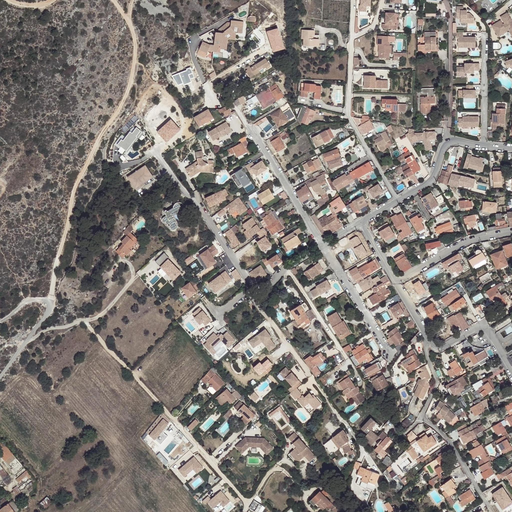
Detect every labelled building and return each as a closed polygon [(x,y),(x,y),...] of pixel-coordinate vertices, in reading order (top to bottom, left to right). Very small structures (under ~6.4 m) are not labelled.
[(361,0),(361,7),(360,7),(360,12),(366,12),(366,7),(371,7),(370,0),(361,0)] [(460,18),(460,23),(474,23),(474,18),(469,13),(467,13),(466,13),(466,10),(463,10),(456,10),(456,19),(460,18)] [(511,36),(511,21),(507,13),(503,16),(506,20),(504,22),(505,24),(505,25),(504,26),(503,25),(501,21),(492,26),(499,38),(508,32),(507,32),(509,31),(511,36)] [(395,14),(386,14),(386,25),(382,25),(382,30),(396,30),(396,26),(395,26),(395,14)] [(243,22),(231,20),(231,23),(230,26),(230,27),(223,33),(222,33),(218,33),(216,33),(215,33),(215,34),(214,46),(210,45),(209,45),(202,42),(197,53),(205,57),(207,51),(210,46),(214,46),(220,47),(219,49),(220,49),(226,50),(228,41),(228,40),(228,39),(235,34),(235,33),(242,34),(243,22)] [(230,26),(231,23),(227,22),(219,30),(218,33),(222,33),(223,33),(230,27),(230,26)] [(278,29),(267,32),(273,52),(285,49),(278,29)] [(316,46),(316,39),(316,35),(313,35),(313,30),(300,29),(300,38),(302,38),(302,45),(316,46)] [(425,33),(425,45),(418,45),(418,49),(423,49),(426,49),(426,50),(436,50),(436,32),(425,33)] [(463,38),(463,37),(463,32),(456,32),(456,37),(458,38),(458,48),(476,48),(476,37),(465,37),(465,38),(463,38)] [(389,45),(389,42),(391,42),(395,42),(395,37),(378,36),(378,45),(379,45),(379,53),(380,53),(380,58),(390,58),(390,53),(391,45),(389,45)] [(265,66),(268,64),(265,58),(249,67),(253,74),(259,71),(258,69),(257,68),(261,65),(262,67),(262,68),(265,66)] [(278,59),(274,62),(279,68),(283,64),(278,59)] [(461,73),(465,73),(474,74),(474,71),(480,71),(480,64),(465,64),(465,67),(457,67),(457,76),(461,76),(461,73)] [(248,65),(245,67),(246,69),(250,76),(253,74),(249,67),(248,65)] [(187,70),(172,75),(178,85),(183,83),(183,85),(192,82),(191,78),(194,77),(190,67),(186,68),(187,70)] [(377,76),(366,75),(365,87),(382,88),(382,80),(377,80),(377,76)] [(263,108),(283,96),(280,90),(279,91),(274,83),(255,95),(263,108)] [(316,84),(302,83),(300,97),(308,97),(309,91),(315,92),(314,99),(320,99),(322,86),(316,86),(316,84)] [(463,99),(476,99),(476,91),(473,91),(473,85),(466,85),(466,91),(463,90),(463,99)] [(435,103),(434,88),(421,89),(421,94),(427,94),(427,96),(421,97),(421,104),(422,113),(431,112),(430,104),(435,103)] [(243,95),(238,97),(233,100),(236,104),(241,103),(245,102),(243,95)] [(399,100),(383,99),(383,108),(386,108),(393,109),(392,112),(400,112),(400,104),(399,104),(399,100)] [(299,106),(295,116),(297,120),(298,122),(299,123),(300,124),(301,121),(307,124),(307,123),(309,118),(311,119),(313,115),(315,112),(307,108),(308,108),(299,106)] [(225,107),(219,110),(220,113),(223,112),(225,115),(231,112),(229,109),(227,110),(225,107)] [(207,108),(193,117),(198,125),(202,123),(209,119),(212,117),(207,108)] [(280,108),(270,114),(276,124),(285,118),(287,121),(295,116),(289,108),(282,112),(280,108)] [(496,113),(492,113),(491,130),(487,130),(487,136),(494,137),(494,130),(496,130),(496,123),(504,124),(505,108),(496,108),(496,113)] [(352,117),(353,119),(356,125),(360,123),(361,124),(360,125),(365,133),(373,129),(369,120),(368,121),(367,120),(358,118),(353,117),(352,117)] [(462,127),(469,127),(478,128),(478,117),(463,117),(463,119),(458,119),(458,127),(462,127)] [(285,118),(276,124),(278,127),(287,121),(285,118)] [(170,119),(157,131),(165,140),(178,127),(170,119)] [(225,121),(207,132),(212,140),(220,135),(220,136),(226,133),(224,128),(228,126),(225,121)] [(122,139),(118,143),(127,150),(137,137),(136,136),(141,131),(136,127),(132,132),(131,131),(123,140),(122,139)] [(178,127),(165,140),(166,141),(179,128),(178,127)] [(312,136),(317,145),(332,136),(327,128),(312,136)] [(405,134),(411,144),(418,140),(423,139),(423,142),(425,151),(432,149),(430,139),(435,139),(435,132),(434,128),(427,129),(427,132),(423,132),(423,133),(415,133),(414,132),(414,129),(409,128),(408,133),(405,134)] [(269,139),(277,151),(284,146),(279,138),(280,137),(286,133),(285,131),(279,134),(279,133),(269,139)] [(375,135),(370,139),(371,141),(373,140),(379,152),(391,145),(383,131),(382,131),(379,133),(375,135)] [(245,140),(241,142),(223,152),(224,153),(228,151),(230,154),(234,152),(237,157),(247,153),(244,147),(247,145),(247,144),(245,141),(245,140)] [(344,167),(337,148),(323,153),(327,165),(329,165),(331,171),(344,167)] [(201,150),(194,151),(196,160),(184,168),(187,172),(188,172),(189,177),(199,171),(196,167),(197,166),(199,167),(199,169),(208,169),(209,170),(212,170),(212,160),(207,160),(207,158),(205,156),(203,156),(201,150)] [(408,164),(413,173),(419,170),(408,151),(407,152),(403,154),(402,155),(403,155),(407,162),(408,164)] [(360,158),(357,153),(349,157),(352,163),(360,158)] [(472,155),(467,153),(464,167),(468,168),(468,167),(483,171),(485,164),(482,163),(484,158),(480,157),(480,158),(471,156),(472,155)] [(175,154),(169,158),(175,166),(177,165),(173,159),(177,156),(175,154)] [(319,166),(315,159),(311,161),(311,160),(302,165),(307,173),(319,166)] [(252,162),(245,166),(251,175),(254,173),(256,176),(267,168),(262,160),(254,165),(252,162)] [(350,173),(350,174),(353,178),(356,177),(357,179),(374,169),(369,162),(350,173)] [(418,181),(413,173),(408,164),(401,169),(400,167),(392,171),(395,176),(403,172),(406,178),(409,176),(411,179),(412,178),(416,184),(419,182),(418,181)] [(438,178),(437,182),(448,186),(449,182),(448,182),(451,174),(453,168),(448,166),(446,171),(446,172),(445,172),(442,171),(440,176),(441,176),(440,178),(438,178)] [(144,167),(127,179),(134,190),(151,178),(144,167)] [(242,169),(231,176),(238,187),(249,180),(242,169)] [(314,177),(306,181),(309,188),(309,187),(314,185),(312,181),(317,179),(317,177),(324,173),(326,171),(326,170),(319,174),(314,177)] [(493,182),(502,181),(501,171),(492,171),(493,182)] [(314,185),(316,191),(319,190),(321,195),(327,192),(325,188),(330,186),(324,173),(317,177),(317,179),(312,181),(314,185)] [(345,174),(343,176),(348,185),(354,181),(353,178),(350,174),(347,176),(345,174)] [(460,176),(451,175),(449,182),(448,186),(458,188),(459,185),(469,187),(471,179),(460,176)] [(343,176),(332,182),(335,188),(337,191),(348,185),(343,176)] [(151,178),(134,190),(136,192),(153,181),(151,178)] [(309,188),(306,181),(299,185),(301,188),(301,189),(296,192),(301,201),(303,205),(309,201),(308,199),(314,195),(309,187),(309,188)] [(371,184),(363,188),(365,192),(369,190),(373,197),(383,192),(378,184),(373,187),(371,184)] [(274,197),(268,188),(257,195),(263,205),(274,197)] [(222,189),(205,196),(209,205),(218,201),(219,202),(223,201),(222,199),(226,198),(225,195),(222,189)] [(421,198),(429,211),(438,205),(430,192),(421,198)] [(346,206),(351,214),(355,211),(360,209),(367,205),(368,205),(365,200),(366,199),(363,194),(352,200),(353,201),(346,205),(346,206)] [(238,196),(225,205),(227,208),(228,210),(234,206),(236,209),(239,214),(247,208),(238,196)] [(332,206),(332,207),(342,200),(340,196),(329,203),(332,206)] [(343,200),(342,200),(332,207),(334,210),(336,208),(338,211),(346,206),(346,205),(343,200)] [(459,201),(461,213),(470,211),(469,207),(472,207),(471,201),(468,201),(468,200),(459,201)] [(485,203),(483,211),(498,213),(498,204),(485,203)] [(173,218),(177,215),(179,215),(181,214),(182,212),(183,211),(183,209),(182,207),(180,206),(178,205),(176,206),(174,208),(173,209),(173,210),(166,215),(166,214),(165,214),(164,214),(164,215),(164,216),(165,216),(164,217),(166,219),(163,221),(162,222),(162,223),(162,224),(163,225),(163,226),(165,226),(166,225),(167,228),(169,227),(171,229),(169,230),(170,231),(172,232),(174,233),(175,233),(176,232),(177,232),(177,231),(178,228),(177,226),(176,225),(177,224),(173,218)] [(438,205),(429,211),(431,214),(430,215),(434,220),(436,219),(432,215),(441,209),(438,205)] [(223,206),(216,211),(219,215),(225,210),(225,209),(223,206)] [(334,210),(332,207),(332,206),(330,207),(334,214),(327,218),(329,221),(334,218),(338,224),(340,227),(343,226),(335,213),(334,210)] [(260,215),(267,226),(276,220),(271,211),(272,211),(271,209),(260,215)] [(424,221),(422,217),(419,219),(417,216),(415,213),(412,215),(409,210),(405,213),(408,217),(409,217),(418,233),(425,229),(421,222),(424,221)] [(319,223),(327,218),(326,216),(318,220),(314,214),(311,216),(313,221),(315,223),(318,221),(319,223)] [(395,215),(390,218),(397,230),(400,229),(402,231),(399,233),(400,235),(402,238),(403,238),(412,233),(410,230),(412,227),(410,223),(406,223),(401,214),(396,216),(395,215)] [(467,222),(467,224),(468,227),(472,227),(472,226),(475,226),(474,221),(473,214),(465,216),(465,217),(462,218),(463,223),(464,223),(467,222)] [(251,216),(242,222),(246,228),(251,235),(256,230),(259,234),(264,230),(265,229),(263,225),(260,228),(251,216)] [(504,217),(501,218),(495,219),(496,225),(498,224),(499,226),(503,226),(503,224),(505,223),(504,217)] [(267,226),(265,227),(270,235),(281,228),(280,226),(284,223),(280,218),(278,219),(276,220),(267,226)] [(328,230),(338,224),(334,218),(329,221),(327,218),(319,223),(318,221),(315,223),(321,233),(323,229),(328,230)] [(437,227),(438,228),(439,232),(440,233),(444,231),(445,234),(453,231),(449,222),(437,227)] [(234,223),(224,230),(232,243),(234,241),(236,243),(239,241),(233,230),(237,227),(234,223)] [(378,228),(380,231),(384,238),(386,241),(394,236),(387,223),(378,228)] [(328,230),(323,229),(321,233),(321,234),(327,236),(341,228),(340,227),(338,224),(328,230)] [(251,235),(246,228),(243,230),(248,237),(251,235)] [(279,239),(285,248),(295,243),(296,245),(299,243),(295,236),(300,232),(298,228),(279,239)] [(123,235),(127,239),(130,236),(134,232),(132,231),(129,229),(123,235)] [(264,230),(259,234),(258,234),(260,238),(256,240),(262,249),(270,243),(265,235),(266,234),(264,230)] [(131,248),(133,250),(139,243),(130,236),(127,239),(121,245),(124,247),(116,255),(124,261),(126,258),(127,259),(132,254),(130,252),(128,251),(131,248)] [(356,237),(350,240),(360,258),(367,254),(358,237),(356,237)] [(489,241),(481,242),(485,249),(491,247),(489,241)] [(441,242),(426,244),(428,258),(437,253),(439,252),(441,251),(446,248),(443,243),(441,243),(441,242)] [(511,247),(509,248),(508,245),(503,247),(507,257),(511,255),(511,247)] [(213,246),(200,256),(209,268),(216,262),(212,257),(218,253),(213,246)] [(486,259),(482,252),(481,251),(480,249),(479,249),(477,250),(476,250),(476,251),(476,252),(476,253),(476,254),(477,256),(470,261),(473,268),(474,267),(485,260),(486,259)] [(507,266),(502,252),(491,256),(497,270),(507,266)] [(450,267),(453,272),(456,271),(458,273),(464,268),(463,266),(467,264),(461,253),(444,263),(447,269),(450,267)] [(164,254),(156,262),(174,280),(181,273),(168,260),(169,259),(164,254)] [(396,262),(405,257),(403,254),(394,259),(396,262)] [(184,260),(187,265),(195,260),(192,255),(184,260)] [(265,258),(262,260),(266,266),(269,264),(272,268),(281,261),(277,255),(267,261),(265,258)] [(409,264),(405,257),(396,262),(400,270),(409,264)] [(487,263),(485,260),(474,267),(476,270),(487,263)] [(357,268),(349,272),(356,284),(362,280),(361,279),(377,269),(372,261),(358,270),(357,268)] [(311,277),(318,273),(317,271),(319,270),(316,264),(302,273),(306,280),(311,277)] [(400,270),(403,273),(411,268),(409,264),(400,270)] [(260,265),(249,272),(255,281),(266,274),(260,265)] [(230,271),(234,281),(241,278),(237,268),(230,271)] [(225,272),(209,284),(215,292),(226,284),(225,282),(230,279),(225,272)] [(370,276),(359,283),(363,292),(377,284),(376,282),(379,281),(378,279),(379,278),(378,276),(372,279),(370,276)] [(387,289),(391,287),(385,276),(379,280),(381,283),(376,287),(374,287),(373,287),(373,288),(373,290),(373,291),(375,292),(376,292),(376,293),(368,298),(373,305),(377,303),(384,299),(388,297),(387,295),(390,294),(387,289)] [(193,280),(181,288),(188,298),(196,293),(195,291),(199,288),(193,280)] [(331,288),(326,280),(316,287),(316,288),(310,292),(314,298),(331,288)] [(422,285),(420,281),(413,285),(419,295),(426,291),(422,285)] [(499,292),(497,289),(496,286),(495,284),(491,286),(492,288),(487,292),(492,302),(498,298),(502,296),(501,295),(499,292)] [(457,289),(442,298),(446,306),(461,296),(457,289)] [(472,297),(475,302),(483,297),(481,293),(472,297)] [(462,297),(451,304),(455,310),(455,309),(465,303),(466,303),(462,297)] [(289,314),(290,313),(298,324),(308,318),(306,313),(310,310),(305,302),(300,305),(292,310),(291,308),(287,310),(289,314)] [(393,321),(395,323),(409,315),(402,302),(388,310),(393,319),(403,313),(405,315),(393,321)] [(427,314),(429,318),(431,320),(439,315),(432,303),(424,308),(427,314)] [(193,314),(196,317),(194,318),(200,325),(203,322),(206,326),(211,321),(200,308),(193,314)] [(298,324),(290,313),(289,314),(288,314),(298,329),(310,321),(310,320),(311,318),(315,316),(311,310),(310,310),(306,313),(308,318),(298,324)] [(344,333),(347,331),(342,321),(336,311),(327,317),(340,339),(345,336),(344,333)] [(457,321),(464,317),(461,312),(455,315),(457,321)] [(454,314),(447,318),(453,328),(459,325),(462,330),(468,326),(464,317),(457,321),(455,315),(454,314)] [(416,326),(412,320),(410,321),(406,324),(410,330),(416,326)] [(347,331),(344,333),(345,336),(351,333),(343,321),(342,321),(347,331)] [(323,328),(320,330),(328,343),(331,341),(323,328)] [(390,345),(393,343),(397,345),(402,341),(400,338),(402,337),(395,328),(387,333),(390,337),(386,339),(390,345)] [(265,329),(248,341),(253,348),(262,341),(269,351),(270,351),(275,347),(269,338),(270,337),(265,329)] [(511,331),(502,339),(504,343),(511,337),(511,331)] [(214,333),(206,341),(208,342),(204,346),(213,355),(216,352),(213,348),(221,340),(228,347),(235,341),(227,332),(223,336),(222,334),(221,335),(218,337),(217,336),(214,333)] [(396,350),(399,352),(403,347),(406,345),(404,343),(398,346),(396,350)] [(366,360),(370,356),(368,353),(367,351),(363,345),(352,351),(355,355),(351,357),(356,365),(360,363),(366,360)] [(283,355),(275,347),(270,351),(273,355),(270,358),(274,363),(283,355)] [(409,368),(412,367),(411,366),(414,364),(415,365),(420,362),(411,348),(407,350),(407,352),(409,354),(406,356),(400,359),(403,365),(406,364),(409,368)] [(465,358),(468,364),(469,366),(474,364),(478,362),(480,366),(489,360),(484,351),(475,356),(473,352),(471,353),(469,353),(469,352),(463,355),(465,358)] [(309,357),(304,360),(315,376),(320,372),(316,366),(317,365),(323,361),(321,357),(323,356),(321,353),(312,358),(310,356),(309,357)] [(373,360),(372,360),(374,363),(367,367),(370,374),(381,368),(381,366),(377,358),(373,360)] [(273,365),(268,360),(262,365),(260,363),(254,369),(260,376),(273,365)] [(462,372),(454,360),(447,363),(450,368),(447,371),(450,376),(455,374),(456,375),(462,372)] [(210,369),(209,370),(210,370),(215,375),(215,374),(220,369),(215,364),(210,369)] [(429,378),(424,365),(419,367),(420,371),(417,372),(420,379),(412,394),(421,398),(428,384),(426,379),(429,378)] [(295,399),(297,397),(300,394),(301,393),(296,387),(301,383),(292,372),(291,373),(289,370),(286,367),(279,372),(284,378),(286,378),(292,385),(288,388),(291,392),(290,393),(295,399)] [(210,370),(209,370),(201,380),(208,387),(209,386),(210,387),(210,388),(210,389),(212,391),(214,389),(216,391),(224,383),(215,374),(215,375),(210,370)] [(344,379),(339,382),(344,389),(352,383),(348,376),(346,374),(342,377),(344,379)] [(387,384),(382,375),(378,377),(372,380),(372,381),(377,390),(379,394),(386,390),(384,386),(387,384)] [(448,388),(447,389),(450,395),(454,393),(455,394),(459,392),(458,389),(463,387),(467,384),(462,376),(453,381),(446,385),(448,388)] [(474,390),(488,382),(492,389),(494,388),(488,377),(471,386),(474,390)] [(492,389),(488,382),(474,390),(472,391),(476,398),(478,396),(478,398),(492,390),(492,389)] [(344,389),(342,390),(342,392),(342,393),(343,393),(344,394),(345,393),(348,392),(351,397),(357,405),(365,400),(359,391),(358,392),(357,391),(360,390),(357,386),(355,387),(352,383),(344,389)] [(459,392),(455,394),(456,397),(471,389),(469,386),(464,389),(459,392)] [(226,389),(222,393),(225,397),(227,399),(230,402),(234,398),(231,394),(226,389)] [(231,394),(234,398),(236,396),(238,399),(241,396),(237,392),(235,390),(232,393),(231,394)] [(253,392),(249,396),(254,402),(258,397),(253,392)] [(218,396),(216,398),(222,404),(227,399),(225,397),(222,393),(218,396)] [(313,398),(311,395),(309,393),(304,397),(302,395),(301,396),(298,399),(297,399),(304,407),(308,402),(314,409),(321,404),(315,397),(313,398)] [(457,398),(462,407),(465,405),(460,396),(457,398)] [(240,402),(234,408),(244,417),(242,420),(247,425),(255,416),(240,402)] [(309,414),(314,409),(308,402),(304,407),(309,414)] [(435,408),(439,411),(438,412),(443,416),(442,417),(448,423),(455,415),(449,410),(449,409),(444,405),(444,404),(442,402),(441,403),(439,402),(435,408)] [(474,405),(470,407),(475,415),(484,410),(483,408),(479,402),(474,405)] [(281,406),(270,413),(271,415),(280,409),(288,419),(290,418),(281,406)] [(229,409),(222,416),(226,419),(229,416),(227,415),(231,411),(229,409)] [(162,431),(170,420),(164,413),(162,411),(146,432),(150,436),(160,444),(168,436),(162,431)] [(373,417),(362,426),(367,433),(364,436),(371,444),(378,437),(372,430),(370,428),(372,427),(377,422),(373,417)] [(199,422),(195,419),(188,427),(191,430),(199,422)] [(500,422),(498,423),(499,424),(492,428),(494,431),(503,427),(500,422)] [(465,423),(456,428),(458,432),(467,427),(465,423)] [(481,432),(481,433),(486,430),(484,427),(483,427),(481,424),(478,426),(480,430),(481,432)] [(467,427),(458,432),(460,436),(463,435),(466,441),(477,436),(477,435),(476,434),(471,425),(467,427)] [(503,427),(494,431),(497,436),(500,434),(505,431),(503,427)] [(352,450),(351,451),(346,441),(348,440),(346,436),(346,435),(342,429),(323,444),(330,454),(341,445),(344,453),(347,452),(348,455),(350,454),(353,453),(352,450)] [(379,435),(383,440),(387,436),(388,436),(384,431),(379,435)] [(412,432),(407,438),(408,439),(412,443),(417,437),(412,432)] [(306,455),(311,461),(315,457),(295,433),(289,438),(294,443),(295,445),(293,447),(295,449),(293,451),(300,461),(305,457),(306,455)] [(436,442),(432,436),(428,438),(425,433),(419,436),(421,439),(417,441),(423,451),(436,442)] [(243,438),(242,437),(235,444),(241,451),(248,444),(259,444),(266,451),(273,444),(266,437),(264,438),(260,434),(256,434),(256,436),(252,435),(252,434),(247,434),(243,438)] [(504,435),(495,441),(501,451),(510,446),(504,435)] [(391,440),(387,436),(383,440),(382,441),(380,440),(376,444),(377,446),(373,449),(381,458),(385,454),(382,451),(384,449),(382,448),(390,440),(391,440)] [(390,440),(382,448),(384,449),(392,442),(390,440)] [(479,465),(490,459),(488,457),(481,444),(480,445),(477,440),(471,444),(473,448),(468,451),(472,458),(477,455),(478,454),(481,459),(480,460),(476,462),(478,466),(479,465)] [(0,455),(4,460),(12,454),(4,444),(0,446),(0,455)] [(413,446),(407,450),(413,459),(419,456),(413,446)] [(511,449),(510,446),(501,451),(503,455),(511,449)] [(298,463),(300,461),(293,451),(290,453),(298,463)] [(159,452),(156,455),(164,464),(167,462),(159,452)] [(8,464),(15,457),(12,454),(4,460),(8,464)] [(448,464),(442,455),(438,457),(434,459),(439,466),(433,470),(436,475),(443,470),(441,468),(448,464)] [(390,460),(385,456),(380,462),(385,466),(390,460)] [(194,457),(178,470),(184,477),(193,469),(196,473),(203,468),(194,457)] [(492,467),(493,466),(491,462),(490,459),(479,465),(483,473),(485,477),(491,474),(492,475),(496,473),(492,467)] [(379,472),(360,465),(359,469),(357,474),(359,475),(357,482),(373,489),(379,472)] [(6,486),(12,481),(0,467),(0,480),(1,480),(6,486)] [(509,469),(499,475),(500,477),(501,480),(506,477),(511,473),(509,469)] [(30,479),(33,477),(27,470),(27,471),(15,480),(17,482),(26,475),(30,479)] [(199,473),(189,482),(194,489),(205,480),(199,473)] [(435,483),(436,483),(438,481),(436,479),(440,477),(438,475),(431,479),(435,483)] [(449,496),(454,493),(452,488),(455,487),(453,483),(451,479),(441,484),(444,489),(441,491),(446,498),(449,496)] [(11,489),(15,494),(19,491),(16,486),(11,489)] [(475,499),(469,489),(459,495),(462,501),(459,502),(462,507),(475,499)] [(503,489),(493,494),(501,509),(511,504),(503,489)] [(210,499),(207,502),(212,508),(219,502),(223,507),(229,501),(220,491),(210,499)] [(334,506),(320,492),(312,500),(317,504),(319,502),(326,509),(327,507),(330,510),(331,509),(334,506)] [(501,509),(493,494),(492,495),(501,511),(511,506),(511,504),(501,509)] [(38,503),(44,509),(51,502),(46,496),(38,503)] [(207,502),(210,499),(208,496),(202,501),(205,504),(207,502)] [(9,503),(15,511),(17,511),(20,510),(12,500),(9,503)] [(264,507),(255,501),(250,509),(255,511),(259,511),(261,509),(262,510),(264,507)] [(394,511),(395,511),(389,501),(384,504),(389,511),(387,511),(394,511)] [(319,502),(317,504),(324,511),(326,509),(319,502)] [(0,511),(15,511),(9,503),(0,509),(0,511)]
